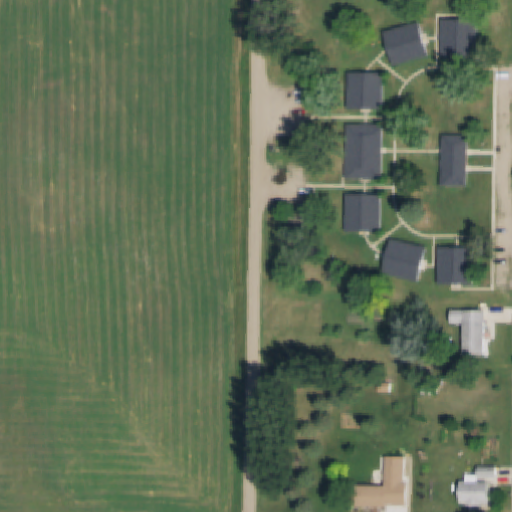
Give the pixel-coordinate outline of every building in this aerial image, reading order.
[(444,19),(481,20),(481,56),(444,55),(444,19)] [(388,31),(423,21),(433,55),(397,65),(388,31)] [(388,72),(388,108),(353,107),(353,71),(388,72)] [(389,125),(388,179),(352,178),(353,125),(389,125)] [(448,135),(475,136),(474,186),(447,185),(448,135)] [(388,195),(387,231),(352,230),(352,194),(388,195)] [(309,211),(309,224),(295,223),(295,211),(309,211)] [(295,226),(311,226),(310,239),(295,239),(295,226)] [(397,238),(433,247),(424,282),(388,273),(397,238)] [(444,247),(480,248),(480,284),(443,283),(444,247)] [(491,311),(490,355),(468,355),(469,325),(456,324),(456,310),(491,311)] [(403,344),(413,345),(413,354),(403,354),(403,344)] [(427,383),(437,383),(437,395),(427,395),(427,383)] [(384,384),(399,384),(399,393),(384,393),(384,384)] [(392,457),(410,457),(410,485),(391,484),(392,457)] [(472,482),(472,476),(482,476),(482,467),(501,468),(501,479),(485,478),(484,482),(496,482),(496,503),(467,502),(467,482),(472,482)] [(395,487),(395,506),(366,506),(366,487),(395,487)]
